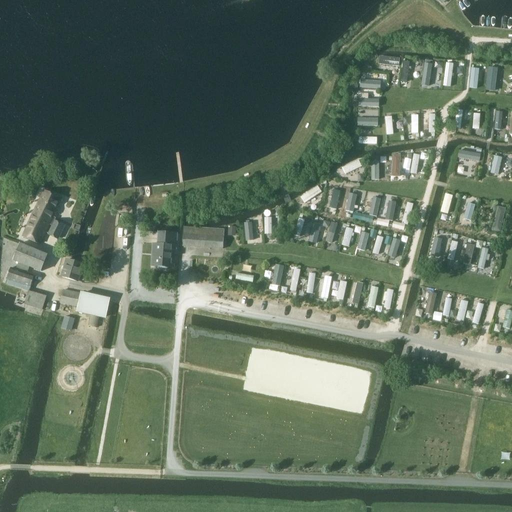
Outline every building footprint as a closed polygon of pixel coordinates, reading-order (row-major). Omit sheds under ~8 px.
[(399,66),(399,58),(380,56),(379,64),(399,66)] [(410,61),(404,61),(401,82),(407,83),(410,61)] [(429,85),(432,63),(425,62),(421,84),(429,85)] [(451,86),(453,63),(446,62),(443,86),(451,86)] [(495,90),(497,67),(488,66),(486,89),(495,90)] [(477,88),(479,68),(471,67),(470,87),(477,88)] [(381,81),(361,79),(360,87),(380,89),(381,81)] [(379,107),(379,99),(358,98),(358,106),(379,107)] [(463,110),(456,109),(454,127),(461,128),(463,110)] [(503,111),(496,110),(494,128),(501,129),(503,111)] [(480,113),(474,113),(472,128),(479,129),(480,113)] [(392,116),(385,116),(387,134),(394,134),(392,116)] [(378,126),(378,118),(358,117),(358,125),(378,126)] [(479,161),(481,153),(460,149),(458,157),(479,161)] [(416,174),(420,154),(414,153),(410,173),(416,174)] [(399,176),(401,155),(394,154),(392,176),(399,176)] [(502,157),(495,155),(491,172),(498,174),(502,157)] [(362,167),(359,160),(342,167),(346,174),(362,167)] [(322,192),(318,186),(300,197),(305,203),(322,192)] [(341,190),(334,189),(330,208),(336,209),(341,190)] [(48,235),(57,239),(64,223),(52,218),(61,198),(44,190),(23,237),(41,245),(50,225),(52,226),(48,235)] [(357,194),(351,193),(347,211),(353,212),(357,194)] [(448,214),(453,195),(446,193),(441,212),(448,214)] [(381,198),(373,197),(369,215),(377,216),(381,198)] [(397,202),(389,201),(386,219),(393,221),(397,202)] [(413,203),(407,202),(402,224),(408,225),(413,203)] [(471,221),(476,205),(468,203),(464,219),(471,221)] [(498,206),(492,229),(500,231),(506,208),(498,206)] [(122,213),(115,212),(114,223),(126,225),(128,216),(122,215),(122,213)] [(305,220),(299,218),(294,235),(300,236),(305,220)] [(332,242),(337,223),(331,221),(326,241),(332,242)] [(253,239),(252,222),(245,222),(246,240),(253,239)] [(321,224),(314,222),(309,241),(316,243),(321,224)] [(236,226),(228,226),(228,235),(236,236),(236,226)] [(184,227),(182,246),(223,249),(225,230),(193,228),(184,227)] [(349,246),(354,229),(346,227),(342,244),(349,246)] [(158,232),(156,266),(170,267),(170,257),(175,257),(177,234),(158,232)] [(369,234),(361,232),(357,249),(365,251),(369,234)] [(379,255),(384,237),(377,235),(373,253),(379,255)] [(435,237),(431,255),(438,257),(442,239),(435,237)] [(401,240),(394,238),(389,256),(396,258),(401,240)] [(458,242),(452,241),(448,259),(454,261),(458,242)] [(28,273),(30,267),(42,272),(48,254),(20,243),(13,261),(19,262),(16,269),(12,268),(8,279),(30,287),(34,275),(28,273)] [(475,245),(468,243),(463,262),(470,264),(475,245)] [(489,249),(483,247),(478,268),(484,269),(489,249)] [(62,277),(78,281),(83,264),(67,260),(62,277)] [(289,286),(295,265),(288,263),(282,284),(289,286)] [(284,265),(276,264),(272,284),(280,286),(284,265)] [(301,269),(295,268),(290,290),(296,291),(301,269)] [(254,275),(237,272),(235,279),(253,282),(254,275)] [(316,274),(310,273),(307,292),(313,293),(316,274)] [(332,277),(325,275),(321,296),(328,297),(332,277)] [(347,282),(341,280),(336,298),(343,300),(347,282)] [(364,283),(357,282),(353,302),(359,304),(364,283)] [(378,287),(372,286),(368,304),(375,306),(378,287)] [(394,290),(388,288),(384,307),(390,308),(394,290)] [(91,314),(89,322),(97,324),(98,316),(105,317),(109,299),(81,292),(81,293),(64,290),(61,303),(78,307),(77,311),(91,314)] [(47,296),(29,291),(25,305),(42,310),(47,296)] [(437,293),(429,292),(425,312),(433,314),(437,293)] [(449,317),(452,298),(446,297),(443,316),(449,317)] [(464,322),(469,301),(461,300),(456,320),(464,322)] [(479,324),(484,304),(478,302),(473,323),(479,324)] [(511,320),(511,310),(506,309),(502,327),(510,329),(511,320)]
